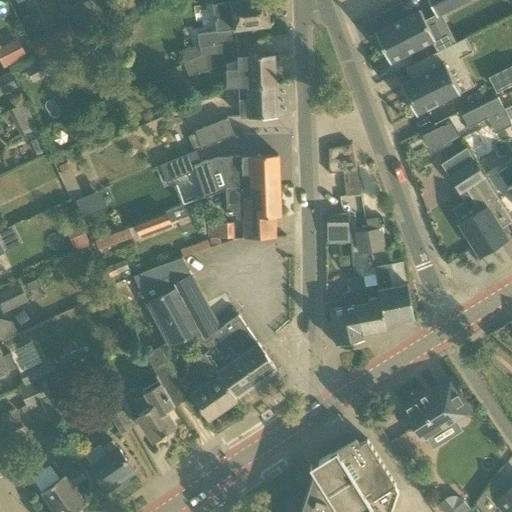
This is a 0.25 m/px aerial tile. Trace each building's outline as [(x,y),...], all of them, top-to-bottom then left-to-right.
[(111,8),(106,0),(88,0),(73,8),(81,23),(103,11),(111,8)] [(200,44),(200,47),(228,43),(238,42),(237,27),(270,24),(268,10),(270,9),(269,1),(267,1),(266,0),(231,0),(231,2),(215,3),(217,31),(198,33),(200,44)] [(428,0),(437,17),(470,0),(428,0)] [(421,10),(376,33),(390,62),(436,39),(421,10)] [(50,50),(51,50),(76,37),(72,29),(52,39),(49,35),(31,44),(37,57),(50,50)] [(274,54),(239,55),(238,42),(228,43),(200,47),(201,55),(184,63),(190,75),(239,59),(239,68),(226,68),(227,71),(224,73),(224,82),(227,84),(227,87),(239,86),(240,86),(276,84),(274,54)] [(413,76),(401,82),(416,112),(460,92),(447,64),(462,57),(455,42),(408,65),(413,76)] [(16,62),(7,43),(0,46),(0,57),(5,68),(16,62)] [(201,55),(200,47),(200,44),(192,48),(191,46),(179,52),(184,63),(201,55)] [(60,69),(51,50),(50,50),(37,57),(38,58),(25,64),(34,82),(60,69)] [(511,67),(489,79),(497,96),(511,88),(511,67)] [(10,71),(0,76),(0,80),(6,92),(18,86),(10,71)] [(240,86),(240,99),(241,117),(277,115),(276,84),(240,86)] [(469,127),(504,109),(498,97),(463,115),(469,127)] [(21,135),(37,127),(25,102),(9,110),(21,135)] [(196,150),(234,135),(228,118),(196,131),(197,133),(189,136),(195,150),(196,150)] [(428,146),(449,136),(443,123),(422,133),(428,146)] [(342,172),(357,167),(352,144),(329,149),(329,173),(342,172)] [(203,167),(201,162),(196,150),(195,150),(195,151),(155,167),(162,184),(196,170),(203,167)] [(227,189),(227,187),(280,185),(278,154),(226,156),(217,157),(201,162),(203,167),(196,170),(205,196),(227,189)] [(500,225),(511,218),(474,157),(449,172),(458,189),(465,185),(478,207),(457,220),(478,254),(507,237),(500,225)] [(73,201),(84,196),(68,162),(59,166),(62,172),(60,173),(73,201)] [(357,167),(342,172),(347,197),(361,194),(357,167)] [(246,238),(275,237),(274,215),(281,215),(280,185),(227,187),(227,189),(227,205),(244,204),(246,238)] [(140,234),(142,238),(174,225),(173,222),(189,215),(185,204),(165,212),(165,211),(140,220),(140,221),(135,224),(136,225),(137,225),(140,234)] [(366,222),(368,229),(372,252),(385,250),(379,217),(369,219),(369,221),(366,222)] [(209,238),(235,237),(234,223),(208,223),(209,238)] [(74,247),(89,241),(83,224),(67,230),(74,247)] [(136,225),(129,228),(133,237),(139,234),(140,234),(137,225),(136,225)] [(96,241),(99,250),(133,237),(129,228),(96,241)] [(357,232),(361,254),(372,252),(368,229),(357,232)] [(126,260),(115,265),(119,274),(130,269),(126,260)] [(415,318),(415,317),(403,261),(392,263),(394,271),(376,274),(378,284),(386,323),(415,318)] [(277,369),(258,342),(239,315),(221,327),(192,273),(175,283),(171,275),(141,290),(147,302),(171,346),(194,334),(204,352),(237,399),(238,398),(237,397),(277,369)] [(386,323),(378,284),(366,286),(364,277),(355,279),(356,286),(354,287),(363,339),(365,338),(364,333),(387,329),(386,323)] [(337,344),(363,339),(354,287),(356,286),(355,279),(338,282),(343,307),(330,310),(337,344)] [(20,282),(0,291),(0,301),(5,312),(28,300),(20,282)] [(13,321),(0,318),(0,342),(20,333),(19,333),(13,321)] [(0,375),(20,367),(22,371),(35,365),(26,344),(25,344),(20,333),(0,342),(0,375)] [(194,359),(203,372),(195,378),(191,371),(179,379),(160,346),(146,354),(160,379),(175,406),(192,394),(209,419),(237,399),(204,352),(194,359)] [(51,357),(35,365),(22,371),(18,372),(25,385),(45,376),(61,369),(56,358),(52,359),(51,357)] [(68,381),(64,371),(50,377),(54,387),(68,381)] [(44,377),(45,376),(25,385),(19,388),(27,405),(21,408),(24,413),(33,409),(31,406),(36,404),(37,406),(47,401),(45,399),(49,397),(43,382),(47,380),(44,377)] [(86,397),(79,379),(61,386),(68,404),(86,397)] [(166,412),(175,406),(160,379),(144,388),(146,392),(144,393),(152,405),(137,415),(155,441),(176,427),(166,412)] [(450,379),(403,409),(424,441),(470,410),(450,379)] [(24,426),(17,410),(0,417),(0,422),(5,435),(24,426)] [(121,434),(133,427),(123,410),(111,417),(121,434)] [(368,439),(361,444),(357,438),(343,446),(308,468),(311,474),(310,474),(298,511),(392,511),(399,492),(395,486),(396,485),(368,439)] [(85,454),(92,464),(91,465),(107,489),(111,487),(112,488),(122,481),(121,479),(135,470),(118,446),(116,447),(112,440),(102,446),(100,444),(85,454)] [(76,458),(75,459),(70,451),(51,464),(60,477),(42,490),(56,511),(74,511),(86,504),(74,486),(89,476),(76,458)] [(511,511),(511,486),(506,492),(494,480),(476,503),(483,511),(511,511)] [(454,509),(446,498),(438,504),(444,511),(467,511),(471,509),(465,500),(454,509)]
